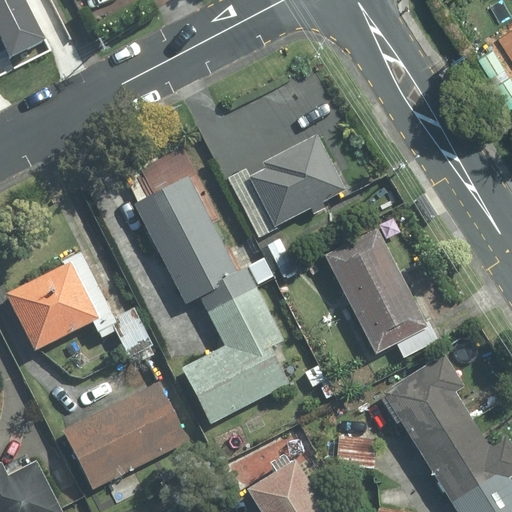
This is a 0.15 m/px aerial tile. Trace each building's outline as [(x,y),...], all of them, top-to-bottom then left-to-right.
[(0,0),(0,40),(11,62),(44,45),(21,0),(0,0)] [(254,174),(281,224),(351,188),(320,130),(266,159),(269,166),(254,174)] [(192,173),(137,202),(189,301),(202,294),(228,344),(186,366),(215,421),(291,381),(274,347),(288,339),(248,263),(242,266),(192,173)] [(376,226),(327,252),(380,351),(429,324),(376,226)] [(286,232),(265,243),(282,277),(303,266),(286,232)] [(74,259),(10,289),(37,346),(101,315),(74,259)] [(511,511),(511,440),(508,434),(492,444),(458,390),(468,384),(447,352),(386,390),(463,511),(511,511)] [(161,380),(65,429),(96,488),(192,439),(161,380)] [(337,425),(336,465),(377,467),(378,426),(337,425)] [(333,511),(300,455),(251,484),(268,511),(333,511)] [(66,511),(39,459),(14,471),(8,459),(2,462),(0,458),(0,511),(66,511)]
